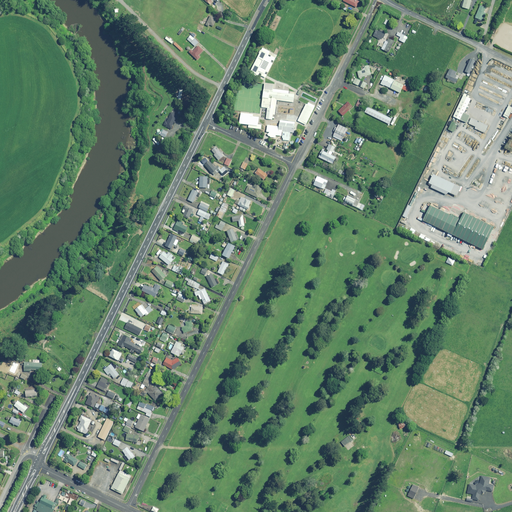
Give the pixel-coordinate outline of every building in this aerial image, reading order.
[(471,0),(464,0),(462,8),(469,10),(471,0)] [(480,6),(475,18),(483,21),(486,13),(484,13),(486,8),(480,6)] [(211,15),(206,25),(210,27),(211,25),(214,26),(218,19),(211,15)] [(384,34),(376,29),(373,35),(380,39),(381,37),(382,38),(384,34)] [(408,37),(403,33),(400,39),(405,42),(408,37)] [(394,41),(388,37),(382,48),(388,52),(394,41)] [(182,49),(175,43),(174,44),(181,51),(182,49)] [(192,50),(190,52),(198,60),(201,57),(199,56),(204,51),(199,46),(194,51),(192,50)] [(263,48),(250,73),(258,77),(259,74),(266,78),(276,58),(269,55),(271,52),(263,48)] [(476,60),(472,58),(466,71),(471,73),(476,60)] [(357,71),(358,77),(370,74),(368,65),(364,66),(365,69),(357,71)] [(451,68),(447,77),(457,82),(460,76),(456,74),(457,71),(451,68)] [(405,84),(384,75),(380,83),(401,93),(405,84)] [(274,85),(266,84),(263,108),(268,109),(267,119),(273,120),(274,118),(275,119),(278,101),(294,103),(295,95),(289,94),(290,91),(274,89),(274,85)] [(476,100),(467,95),(456,117),(465,122),(476,100)] [(347,101),(338,110),(342,115),(352,106),(347,101)] [(307,104),(299,121),(307,125),(316,107),(309,103),(309,105),(307,104)] [(367,106),(364,111),(388,123),(391,118),(367,106)] [(511,110),(511,107),(508,106),(503,116),(508,118),(511,110)] [(163,125),(171,129),(174,124),(174,125),(176,122),(175,121),(178,116),(171,113),(167,122),(165,121),(163,125)] [(254,115),(242,113),(240,124),(249,125),(249,128),(262,129),(263,125),(259,125),(260,118),(254,117),(254,115)] [(492,126),(475,118),(471,126),(488,134),(492,126)] [(452,121),(448,129),(453,132),(458,124),(452,121)] [(296,133),(297,124),(281,123),(281,126),(271,125),(271,132),(276,133),(276,136),(284,137),(284,140),(291,141),(292,132),(296,133)] [(347,128),(338,124),(333,134),(342,139),(347,128)] [(328,143),(326,149),(333,152),(334,151),(333,150),(334,146),(328,143)] [(225,156),(217,147),(213,151),(216,154),(215,155),(220,160),(225,156)] [(335,156),(323,150),(319,157),(332,163),(335,156)] [(211,161),(206,165),(213,174),(220,168),(218,166),(216,168),(211,161)] [(264,180),(268,174),(265,172),(264,173),(259,168),(255,173),(264,180)] [(466,189),(437,175),(432,185),(460,200),(466,189)] [(328,181),(317,176),(313,185),(324,189),(328,181)] [(209,177),(200,177),(200,188),(208,188),(209,177)] [(262,188),(254,184),(253,188),(248,185),(245,192),(257,198),(262,188)] [(334,193),(336,191),(332,189),(331,191),(326,189),(324,194),(326,194),(325,196),(332,199),(333,196),(334,197),(336,194),(334,193)] [(193,190),(188,200),(194,203),(199,193),(193,190)] [(348,196),(348,197),(345,195),(343,200),(345,201),(344,202),(346,203),(362,210),(364,205),(359,203),(359,201),(348,196)] [(239,206),(240,206),(239,209),(244,212),(246,208),(248,209),(249,206),(251,201),(241,197),(240,200),(237,199),(235,203),(240,205),(239,206)] [(343,202),(342,204),(355,210),(356,208),(343,202)] [(210,207),(202,203),(199,208),(207,212),(210,207)] [(224,203),(217,217),(222,219),(229,206),(224,203)] [(194,210),(186,205),(184,209),(187,210),(184,216),(190,219),(194,210)] [(408,205),(403,216),(406,218),(412,207),(408,205)] [(464,222),(435,207),(427,222),(457,237),(464,222)] [(200,210),(198,214),(202,216),(204,218),(209,220),(211,215),(200,210)] [(464,222),(457,237),(487,252),(499,229),(469,214),(464,222)] [(244,216),(233,217),(234,222),(240,221),(241,227),(246,226),(244,216)] [(178,220),(174,230),(179,232),(180,230),(186,233),(189,227),(182,224),(183,223),(178,220)] [(217,225),(216,228),(222,231),(226,224),(222,221),(219,226),(217,225)] [(234,229),(228,232),(233,243),(239,241),(234,229)] [(166,246),(172,249),(178,237),(172,234),(166,246)] [(200,238),(192,235),(190,241),(197,244),(200,238)] [(236,247),(229,243),(226,249),(227,250),(224,256),(231,259),(234,253),(233,252),(236,247)] [(165,252),(160,257),(170,266),(175,260),(173,258),(174,256),(170,252),(168,254),(165,252)] [(229,264),(224,262),(219,273),(224,275),(229,264)] [(167,276),(158,266),(153,272),(162,281),(167,276)] [(183,269),(175,266),(173,271),(181,274),(183,269)] [(213,274),(207,277),(213,288),(218,285),(213,274)] [(191,279),(188,285),(195,288),(198,283),(191,279)] [(168,281),(165,286),(172,289),(174,284),(168,281)] [(145,285),(142,291),(156,298),(162,287),(157,284),(154,289),(150,287),(145,285)] [(199,291),(196,293),(197,296),(201,295),(205,304),(212,301),(206,289),(200,291),(199,291)] [(180,294),(177,300),(184,303),(187,297),(180,294)] [(143,305),(136,310),(142,318),(146,315),(147,316),(154,311),(150,306),(146,309),(143,305)] [(184,331),(185,334),(194,331),(193,328),(194,327),(192,320),(186,322),(187,326),(183,327),(183,329),(183,331),(184,331)] [(129,322),(126,328),(140,336),(143,329),(129,322)] [(177,328),(170,325),(167,331),(174,335),(177,328)] [(164,333),(161,340),(166,342),(169,336),(164,333)] [(131,338),(124,335),(118,346),(124,349),(126,346),(141,354),(144,349),(135,345),(136,344),(130,341),(131,338)] [(183,344),(177,342),(172,353),(180,357),(181,354),(182,355),(185,348),(182,347),(183,344)] [(123,354),(114,350),(110,356),(119,361),(123,354)] [(139,358),(130,354),(128,359),(137,363),(139,358)] [(181,364),(177,358),(172,361),(166,358),(163,364),(172,370),(181,364)] [(43,371),(43,363),(26,362),(25,371),(32,372),(32,370),(43,371)] [(120,375),(112,364),(105,370),(108,375),(111,373),(115,379),(120,375)] [(154,376),(148,373),(143,385),(148,387),(154,376)] [(108,380),(102,377),(97,388),(105,391),(106,388),(108,389),(109,386),(106,384),(108,380)] [(134,383),(124,378),(121,384),(131,389),(134,383)] [(151,385),(143,393),(146,396),(149,393),(156,401),(164,394),(156,386),(155,388),(151,385)] [(116,394),(109,391),(107,395),(114,399),(116,394)] [(101,397),(92,393),(91,395),(90,395),(89,398),(90,398),(87,404),(95,408),(97,402),(98,402),(101,397)] [(19,401),(15,406),(25,413),(29,408),(26,406),(26,407),(19,401)] [(141,403),(138,409),(147,413),(147,416),(151,418),(156,407),(147,404),(147,405),(141,403)] [(111,410),(102,405),(100,410),(109,415),(111,410)] [(136,428),(145,432),(151,420),(142,415),(136,428)] [(94,421),(82,416),(80,421),(82,422),(79,429),(80,429),(79,431),(87,435),(94,421)] [(22,422),(13,417),(10,422),(20,427),(22,422)] [(108,419),(99,437),(106,440),(115,422),(108,419)] [(140,436),(128,434),(127,441),(139,443),(140,436)] [(353,440),(349,435),(341,442),(345,447),(353,440)] [(133,453),(128,448),(124,451),(130,461),(133,459),(136,457),(133,453)] [(79,461),(68,454),(66,457),(67,458),(65,461),(68,463),(69,462),(76,466),(79,461)] [(88,466),(81,462),(79,466),(85,470),(88,466)] [(121,471),(112,489),(124,495),(133,477),(121,471)] [(479,501),(480,495),(486,492),(485,491),(487,490),(492,492),(494,485),(489,484),(490,478),(481,476),(480,483),(476,485),(469,484),(467,493),(473,494),(472,499),(479,501)] [(54,511),(59,504),(44,497),(37,510),(40,511),(54,511)]
